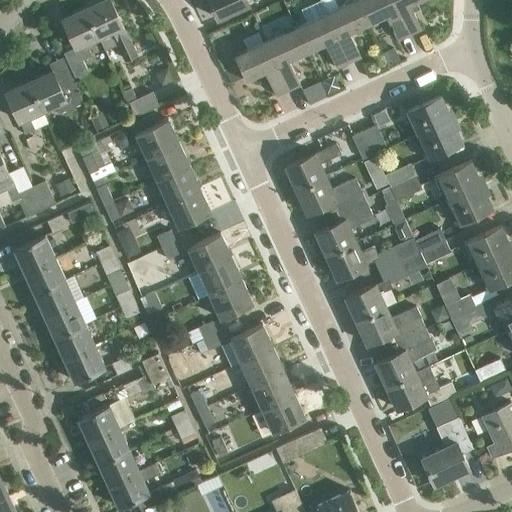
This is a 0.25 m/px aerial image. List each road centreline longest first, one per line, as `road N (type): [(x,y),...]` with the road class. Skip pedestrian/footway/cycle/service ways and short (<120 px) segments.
road 1 (residential): [(405,511),(236,149)]
road 2 (residential): [(236,149),(471,49)]
road 3 (residential): [(57,511),(27,444),(30,418),(0,352)]
road 4 (residential): [(236,149),(159,0)]
